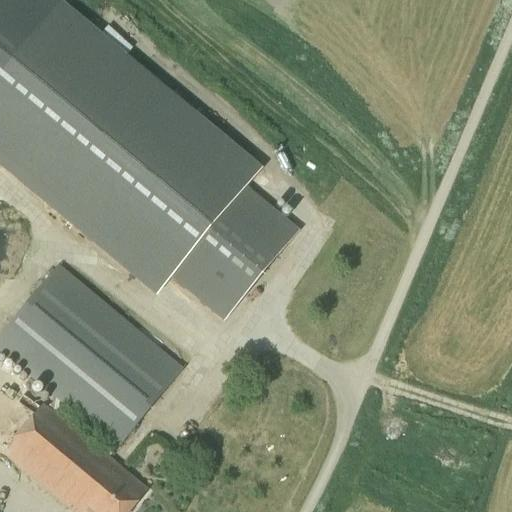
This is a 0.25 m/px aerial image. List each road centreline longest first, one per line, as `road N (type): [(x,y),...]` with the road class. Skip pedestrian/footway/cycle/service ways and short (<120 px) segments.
road 1 (unclassified): [(305,511),(511,27)]
road 2 (track): [(255,0),(412,134),(425,156),(430,222)]
road 3 (track): [(511,425),(362,377)]
